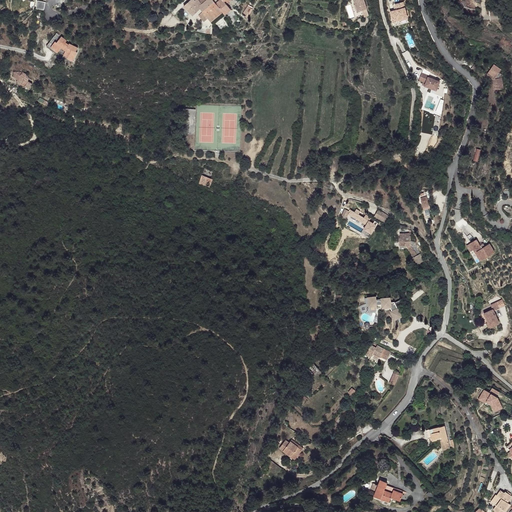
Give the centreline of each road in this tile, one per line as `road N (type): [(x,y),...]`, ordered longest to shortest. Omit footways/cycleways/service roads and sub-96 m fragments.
road 1 (unclassified): [(444,265),(437,246),(474,91),(420,0)]
road 2 (unclassified): [(259,511),(318,481),(397,411),(418,362),(444,332)]
road 3 (residential): [(381,0),(414,93),(410,129),(400,154),(339,179),(340,193)]
road 4 (residential): [(444,265),(417,229),(340,193)]
